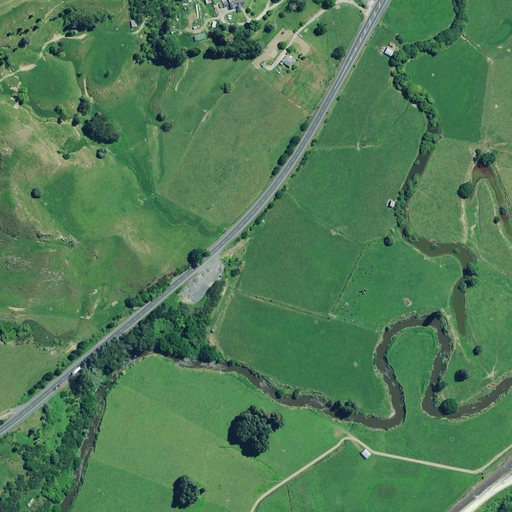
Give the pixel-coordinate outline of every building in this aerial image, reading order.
[(227,0),(228,1),(222,3),(222,4),(218,5),(219,8),(229,6),(230,9),(234,8),(233,7),(236,7),(236,8),(241,6),(241,5),(244,4),(243,1),(245,1),(245,0),(227,0)] [(206,38),(204,33),(193,36),(194,41),(206,38)] [(394,51),(387,47),(384,53),(390,57),(394,51)] [(290,59),(286,55),(281,61),(289,68),(295,61),(291,57),(290,59)] [(370,454),(365,449),(360,453),(365,459),(370,454)] [(32,498),(26,505),(30,508),(35,501),(32,498)]
